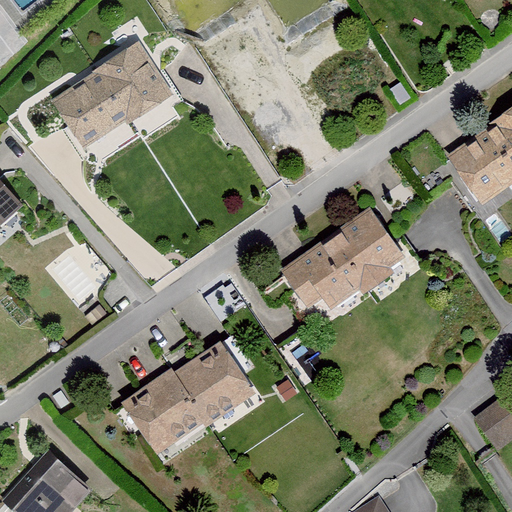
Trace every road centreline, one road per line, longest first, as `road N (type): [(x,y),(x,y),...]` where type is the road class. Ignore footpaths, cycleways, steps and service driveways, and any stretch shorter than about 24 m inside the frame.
road 1 (residential): [(511,63),(0,423)]
road 2 (residential): [(344,511),(479,388),(511,343)]
road 3 (unknown): [(59,138),(85,192),(180,296)]
